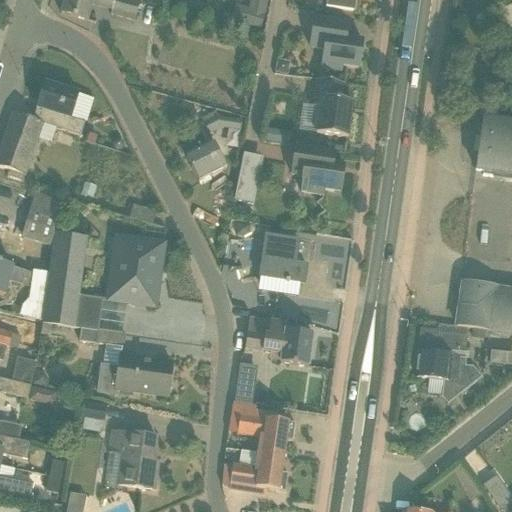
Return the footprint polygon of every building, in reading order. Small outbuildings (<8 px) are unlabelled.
[(135,22),(140,4),(123,0),(64,0),(61,14),(88,22),(92,5),(112,11),(111,16),(135,22)] [(326,0),(325,8),(354,12),(356,0),(365,0),(368,0),(326,0)] [(231,23),(262,33),(267,16),(236,6),(231,23)] [(348,23),(343,22),(314,18),(310,49),(324,51),(322,65),(323,65),(322,70),(341,73),(341,67),(358,70),(362,41),(345,39),(348,23)] [(289,68),(286,63),(277,61),(275,74),(287,76),(289,68)] [(344,85),(324,82),(315,81),(311,107),(319,109),(315,134),(348,139),(353,104),(341,102),(344,85)] [(71,120),(72,114),(78,95),(44,85),(37,108),(34,107),(30,120),(29,123),(55,131),(56,130),(82,138),(87,125),(71,120)] [(7,178),(22,184),(24,177),(26,177),(39,139),(51,143),(55,131),(29,123),(30,120),(13,115),(0,151),(0,169),(9,172),(7,178)] [(203,125),(209,136),(221,129),(240,132),(242,123),(217,119),(216,115),(207,119),(209,122),(203,125)] [(511,125),(502,124),(483,121),(475,171),(483,172),(482,176),(492,178),(493,173),(511,175),(511,125)] [(276,144),(278,132),(267,130),(265,142),(276,144)] [(124,148),(123,143),(121,140),(115,141),(113,144),(113,149),(116,152),(121,152),(124,148)] [(197,183),(215,174),(226,169),(214,145),(186,159),(197,183)] [(295,148),(291,175),(303,177),(300,193),(323,196),(323,191),(340,194),(343,175),(335,174),(336,166),(332,166),(334,153),(295,148)] [(254,205),(259,182),(239,178),(234,202),(254,205)] [(30,183),(28,190),(36,192),(38,185),(30,183)] [(23,239),(42,245),(52,248),(54,233),(58,202),(36,195),(23,239)] [(154,222),(155,210),(133,208),(131,219),(154,222)] [(249,234),(250,226),(237,225),(236,238),(244,239),(249,234)] [(52,248),(42,324),(83,330),(99,333),(103,301),(81,298),(88,238),(54,233),(52,248)] [(106,304),(157,311),(167,242),(115,236),(106,304)] [(265,237),(261,266),(259,278),(285,282),(285,284),(289,285),(289,283),(304,285),(306,267),(295,265),(299,242),(265,237)] [(0,296),(5,298),(9,286),(10,282),(21,286),(26,272),(0,264),(0,296)] [(21,286),(30,289),(35,275),(26,272),(21,286)] [(511,293),(498,291),(463,286),(457,328),(511,335),(511,293)] [(268,363),(288,366),(308,368),(313,336),(285,332),(287,325),(249,320),(245,350),(270,353),(268,363)] [(0,362),(2,363),(6,348),(8,349),(9,347),(12,334),(0,330),(0,362)] [(99,333),(83,330),(81,341),(96,344),(96,346),(123,350),(125,337),(99,333)] [(489,333),(472,331),(471,339),(484,341),(484,339),(488,340),(489,333)] [(469,354),(466,354),(468,337),(421,332),(419,355),(416,380),(443,383),(442,397),(447,403),(481,377),(473,366),(465,365),(465,360),(468,360),(469,354)] [(115,391),(147,395),(167,398),(172,365),(118,358),(117,369),(99,367),(96,394),(114,397),(115,391)] [(12,383),(31,387),(36,363),(17,359),(12,383)] [(33,386),(47,389),(48,381),(44,375),(36,373),(33,386)] [(28,401),(31,387),(12,383),(0,380),(0,391),(1,391),(0,395),(28,401)] [(32,388),(29,402),(54,407),(57,394),(32,388)] [(252,406),(254,393),(236,391),(234,404),(252,406)] [(398,406),(405,410),(409,403),(402,399),(398,406)] [(107,406),(81,402),(78,418),(84,419),(102,422),(104,422),(107,406)] [(240,417),(231,416),(229,434),(238,436),(237,437),(259,441),(257,454),(284,458),(286,442),(292,443),(295,425),(266,421),(267,414),(255,412),(256,408),(242,406),(240,417)] [(102,422),(84,419),(82,431),(100,434),(102,422)] [(0,438),(18,442),(21,428),(0,423),(0,438)] [(117,487),(135,489),(154,492),(157,474),(152,473),(157,439),(111,433),(108,455),(121,457),(117,487)] [(28,444),(18,442),(0,438),(0,467),(3,456),(27,461),(31,445),(28,444)] [(254,470),(239,467),(233,466),(230,486),(229,490),(256,494),(256,489),(285,494),(287,475),(281,475),(284,458),(257,454),(254,470)] [(52,462),(49,479),(60,482),(64,464),(52,462)] [(0,493),(29,500),(32,485),(0,478),(0,468),(0,467),(0,493)] [(60,482),(49,479),(46,493),(57,496),(60,482)]
